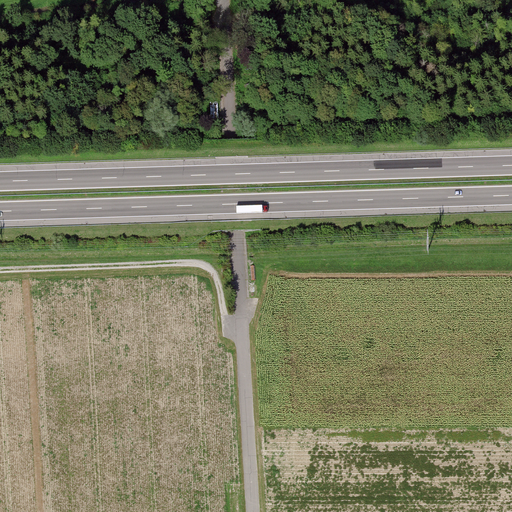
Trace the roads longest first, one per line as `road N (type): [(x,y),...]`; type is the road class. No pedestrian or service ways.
road 1 (track): [(222,0),(253,511)]
road 2 (motorway): [(0,211),(511,195)]
road 3 (motorway): [(511,165),(0,181)]
road 4 (track): [(0,261),(201,257),(220,277),(228,328),(243,330)]
road 5 (track): [(227,67),(320,81),(400,60),(489,63)]
